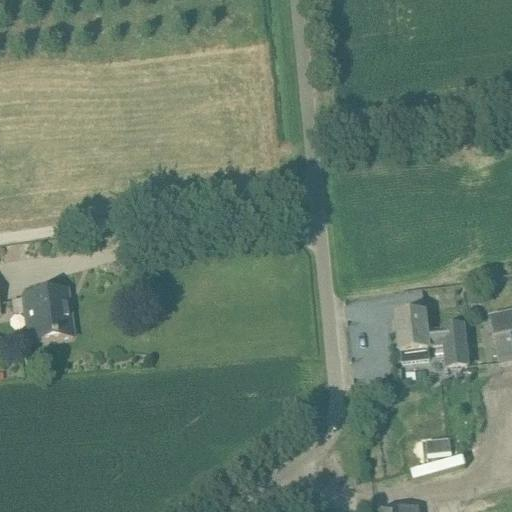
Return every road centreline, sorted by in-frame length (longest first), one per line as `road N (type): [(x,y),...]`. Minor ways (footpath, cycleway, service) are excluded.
road 1 (unclassified): [(321,445),(336,400),(297,0)]
road 2 (track): [(317,196),(0,235)]
